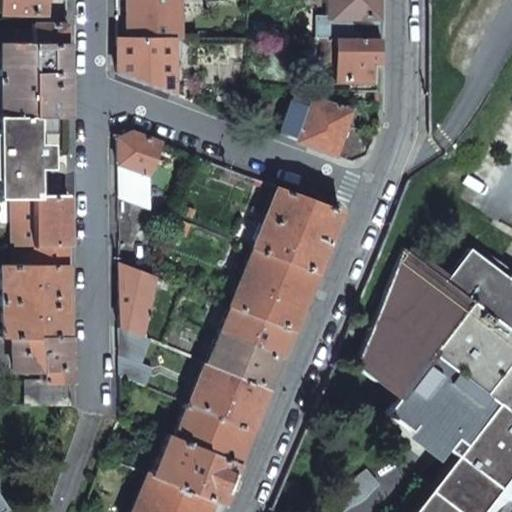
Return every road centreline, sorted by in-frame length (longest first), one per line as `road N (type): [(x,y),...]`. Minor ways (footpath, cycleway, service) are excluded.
road 1 (residential): [(372,192),(236,511)]
road 2 (residential): [(87,92),(99,411)]
road 3 (residential): [(87,92),(372,192)]
road 4 (residential): [(396,0),(397,121),(372,192)]
